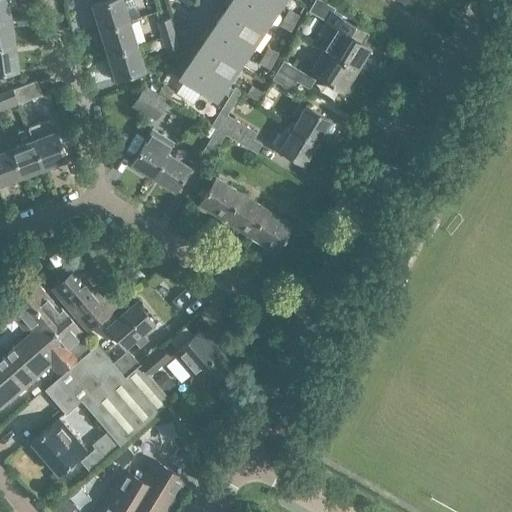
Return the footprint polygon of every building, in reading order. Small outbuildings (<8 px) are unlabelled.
[(5,0),(0,0),(0,20),(9,19),(5,0)] [(100,0),(90,4),(97,29),(126,20),(120,0),(100,0)] [(273,11),(256,0),(229,0),(226,6),(261,29),(273,11)] [(256,0),(273,11),(280,0),(256,0)] [(319,45),(322,47),(357,69),(371,46),(363,41),(368,32),(340,16),(341,14),(334,9),(335,8),(321,0),(313,0),(308,10),(331,24),(319,45)] [(261,29),(226,6),(214,24),(249,47),(261,29)] [(299,14),(288,8),(283,16),(294,22),(299,14)] [(294,22),(283,16),(279,24),(290,30),(294,22)] [(161,36),(174,32),(169,17),(156,21),(161,36)] [(0,45),(12,44),(10,25),(9,19),(0,20),(0,45)] [(134,45),(128,25),(126,20),(97,29),(105,54),(134,45)] [(214,24),(202,41),(237,65),(249,47),(214,24)] [(174,32),(161,36),(165,51),(179,46),(174,32)] [(237,65),(202,41),(190,59),(225,83),(237,65)] [(0,72),(16,71),(12,44),(0,45),(0,72)] [(142,70),(134,45),(105,54),(113,79),(142,70)] [(273,60),(278,52),(267,46),(263,54),(273,60)] [(357,69),(322,47),(321,48),(322,49),(310,69),(309,68),(308,70),(343,92),(357,69)] [(273,60),(263,54),(258,63),(269,69),(273,60)] [(225,83),(190,59),(177,78),(212,101),(220,90),(228,96),(232,88),(225,83)] [(314,79),(283,59),(277,69),(296,80),(309,88),(314,79)] [(290,89),(296,80),(277,69),(272,77),(290,89)] [(17,104),(41,94),(36,79),(11,89),(15,100),(17,104)] [(157,92),(167,98),(173,90),(162,83),(157,92)] [(143,112),(156,91),(143,84),(131,105),(143,112)] [(255,102),(261,91),(251,84),(244,95),(255,102)] [(232,88),(228,96),(210,125),(215,128),(225,134),(256,153),(262,143),(253,138),(256,132),(227,114),(241,90),(234,86),(232,88)] [(0,106),(15,100),(11,89),(0,93),(0,106)] [(157,92),(156,91),(143,112),(155,119),(168,98),(167,98),(157,92)] [(305,103),(291,126),(317,141),(330,119),(305,103)] [(55,128),(54,128),(50,118),(27,126),(28,127),(44,167),(66,158),(55,128)] [(317,141),(291,126),(286,123),(272,146),(303,164),(317,141)] [(17,131),(21,141),(8,146),(20,176),(44,167),(28,127),(17,131)] [(174,141),(151,127),(129,162),(151,177),(167,151),(168,151),(174,141)] [(225,134),(215,128),(195,162),(204,168),(225,134)] [(0,183),(20,176),(8,146),(0,149),(0,183)] [(168,151),(167,151),(151,177),(174,191),(190,165),(168,151)] [(196,206),(222,222),(240,193),(222,182),(213,177),(196,206)] [(267,208),(242,192),(223,221),(248,236),(267,208)] [(267,208),(248,236),(274,253),(293,224),(267,208)] [(102,254),(106,250),(107,245),(104,240),(98,240),(94,243),(93,249),(97,253),(102,254)] [(96,322),(110,310),(119,303),(108,289),(101,295),(75,265),(50,287),(87,330),(96,322)] [(37,274),(46,285),(54,278),(45,267),(37,274)] [(26,337),(48,363),(58,374),(91,345),(59,308),(56,311),(35,286),(20,299),(17,295),(5,306),(29,334),(26,337)] [(110,310),(96,322),(110,339),(114,336),(124,349),(134,340),(139,346),(148,339),(143,333),(155,322),(151,317),(153,316),(142,301),(139,304),(136,299),(116,316),(110,310)] [(174,357),(166,364),(180,381),(189,374),(191,376),(190,378),(189,382),(195,389),(200,389),(202,388),(204,391),(233,365),(201,327),(192,334),(176,348),(171,352),(174,357)] [(0,405),(48,363),(26,337),(0,359),(0,405)] [(124,376),(112,362),(96,343),(44,388),(65,413),(80,399),(107,430),(119,444),(170,400),(154,380),(149,374),(139,363),(124,376)] [(160,344),(138,362),(139,363),(149,374),(170,356),(160,344)] [(139,363),(138,362),(127,349),(112,362),(124,376),(139,363)] [(164,371),(154,380),(164,392),(175,383),(164,371)] [(83,449),(57,418),(29,442),(55,472),(83,449)] [(119,444),(107,430),(91,443),(93,446),(103,457),(119,444)] [(121,466),(134,455),(126,445),(113,457),(121,466)] [(88,470),(103,457),(93,446),(78,460),(88,470)] [(165,511),(186,478),(153,457),(140,477),(123,467),(95,511),(165,511)] [(66,497),(52,508),(56,511),(67,511),(74,506),(66,497)]
